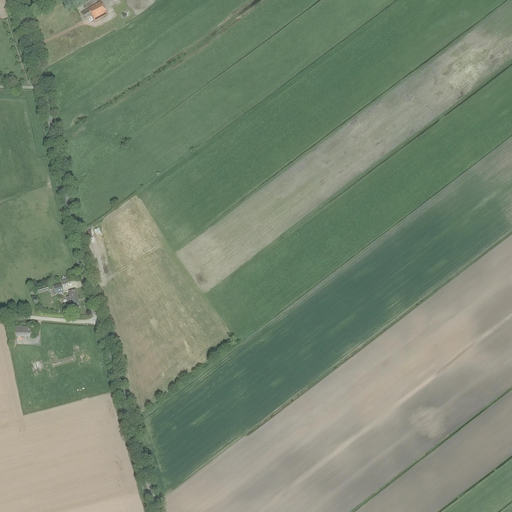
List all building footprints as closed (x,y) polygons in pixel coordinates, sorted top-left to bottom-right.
[(84,0),(83,1),(88,8),(101,0),(84,0)] [(101,3),(81,13),(85,20),(91,16),(94,22),(107,15),(101,3)] [(61,285),(53,287),(55,295),(63,293),(61,285)] [(81,308),(76,290),(68,292),(70,297),(66,298),(68,304),(72,303),(74,309),(81,308)] [(12,327),(12,338),(33,339),(33,327),(12,327)]
